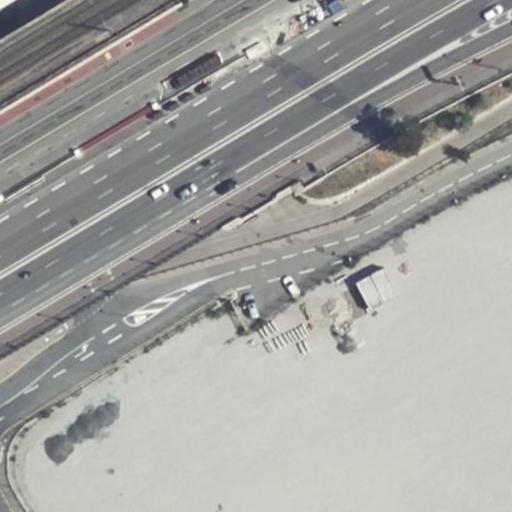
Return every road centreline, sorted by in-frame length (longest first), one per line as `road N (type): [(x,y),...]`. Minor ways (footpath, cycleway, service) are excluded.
road 1 (primary): [(412,0),(0,242)]
road 2 (primary): [(0,293),(273,135)]
road 3 (primary): [(0,153),(257,0)]
road 4 (primary): [(273,135),(500,0)]
road 5 (primary): [(273,135),(348,113),(511,28)]
road 6 (unclassified): [(0,405),(113,332)]
